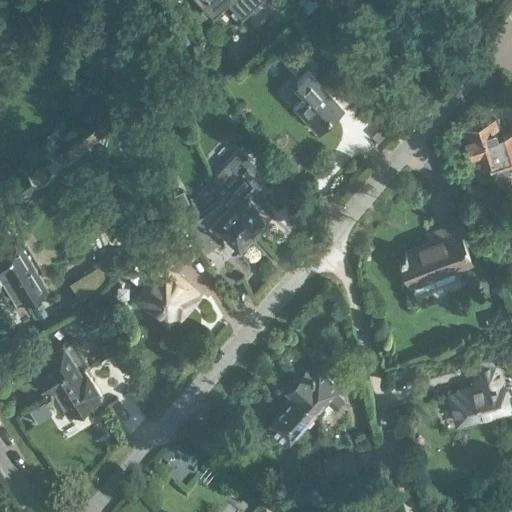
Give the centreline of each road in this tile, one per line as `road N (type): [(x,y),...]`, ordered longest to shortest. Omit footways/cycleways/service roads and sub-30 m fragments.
road 1 (residential): [(95,511),(329,242)]
road 2 (residential): [(415,511),(344,263),(329,242)]
road 3 (residential): [(329,242),(499,51)]
